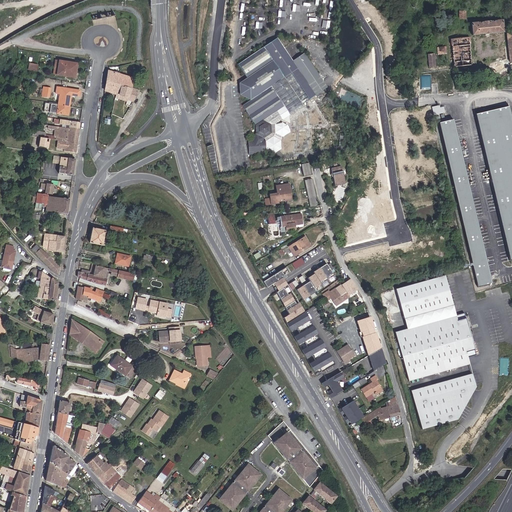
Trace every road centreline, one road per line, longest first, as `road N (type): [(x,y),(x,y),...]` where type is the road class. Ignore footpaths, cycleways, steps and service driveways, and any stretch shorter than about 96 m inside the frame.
road 1 (secondary): [(194,203),(367,511)]
road 2 (residential): [(407,481),(409,438),(386,347),(317,180)]
road 3 (secondary): [(385,511),(224,240)]
road 4 (residential): [(45,433),(135,511)]
